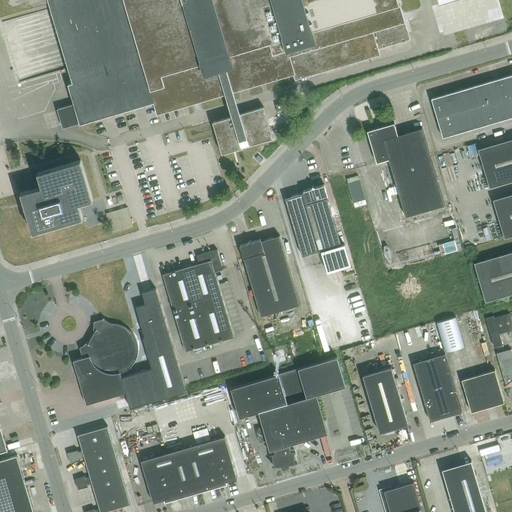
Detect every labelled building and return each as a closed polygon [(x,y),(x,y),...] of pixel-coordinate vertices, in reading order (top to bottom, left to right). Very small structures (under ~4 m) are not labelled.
[(9,0),(10,3),(14,5),(29,0),(30,3),(34,5),(50,1),(74,83),(69,84),(75,103),(57,108),(63,128),(80,122),(81,122),(154,101),(158,112),(191,102),(199,100),(226,92),(229,103),(231,108),(232,113),(233,115),(240,113),(240,111),(238,106),(237,100),(234,90),(239,88),(247,86),(260,82),(264,81),(294,72),(296,78),(308,74),(324,69),(357,60),(364,57),(379,53),(377,47),(409,38),(402,13),(399,4),(398,0),(9,0)] [(511,73),(503,77),(509,96),(511,95),(511,73)] [(489,81),(495,100),(509,96),(503,77),(489,81)] [(495,100),(489,81),(475,85),(480,105),(495,100)] [(480,105),(475,85),(460,89),(466,109),(480,105)] [(466,109),(460,89),(446,94),(451,113),(466,109)] [(451,113),(446,94),(431,98),(437,117),(451,113)] [(511,116),(511,105),(509,96),(495,100),(501,120),(511,116)] [(501,120),(495,100),(480,105),(486,124),(501,120)] [(278,113),(288,110),(286,101),(275,104),(278,113)] [(486,124),(480,105),(466,109),(472,128),(486,124)] [(273,138),(263,106),(240,113),(233,115),(213,121),(222,153),(273,138)] [(451,113),(457,133),(472,128),(466,109),(451,113)] [(457,133),(451,113),(437,117),(443,137),(457,133)] [(369,137),(376,162),(388,159),(405,216),(445,205),(422,127),(398,134),(394,122),(374,128),(369,137)] [(511,138),(478,148),(489,187),(511,180),(511,138)] [(36,188),(34,182),(32,175),(25,176),(29,190),(22,192),(33,231),(82,217),(78,203),(92,199),(80,160),(38,172),(42,187),(36,188)] [(357,203),(368,199),(359,172),(348,176),(357,203)] [(334,246),(341,244),(327,197),(324,184),(315,187),(313,185),(311,188),(303,191),(303,192),(285,197),(302,255),(321,250),(327,272),(351,265),(344,243),(334,246)] [(511,193),(493,199),(504,238),(511,235),(511,193)] [(133,226),(133,224),(128,207),(106,213),(112,232),(133,226)] [(299,304),(279,235),(261,240),(261,239),(252,241),(249,240),(248,243),(239,245),(243,258),(244,258),(261,316),(299,304)] [(185,351),(234,337),(215,272),(223,269),(217,249),(196,255),(199,263),(163,274),(185,351)] [(511,250),(474,262),(485,301),(511,293),(511,250)] [(83,357),(73,360),(79,380),(86,404),(126,392),(130,408),(186,391),(155,288),(142,291),(145,303),(136,306),(145,336),(143,337),(152,368),(121,377),(120,372),(121,372),(122,372),(123,371),(124,371),(125,370),(126,370),(126,369),(127,369),(128,369),(128,368),(129,368),(129,367),(130,367),(130,366),(131,366),(131,365),(132,365),(132,364),(133,364),(133,363),(134,362),(134,361),(135,360),(135,359),(136,359),(136,358),(136,357),(137,356),(137,355),(137,354),(138,353),(138,352),(138,351),(138,350),(138,349),(138,348),(138,347),(138,346),(138,345),(138,344),(137,343),(137,342),(137,341),(137,340),(136,340),(136,339),(136,338),(135,337),(135,336),(134,336),(134,335),(134,334),(133,334),(133,333),(132,333),(132,332),(131,331),(130,330),(129,330),(129,329),(128,329),(128,328),(127,328),(127,327),(126,327),(125,327),(125,326),(124,326),(123,326),(123,325),(122,325),(121,325),(120,324),(119,324),(118,324),(117,324),(116,324),(115,323),(114,323),(113,323),(112,323),(111,323),(110,323),(110,322),(109,322),(108,322),(108,321),(107,321),(106,320),(105,320),(105,319),(104,319),(104,318),(103,318),(99,320),(94,321),(94,322),(94,323),(94,324),(94,325),(94,326),(94,327),(94,328),(94,329),(93,330),(93,331),(93,332),(93,333),(92,333),(92,334),(92,335),(91,335),(91,336),(91,337),(90,337),(90,338),(90,339),(89,339),(89,340),(88,340),(88,341),(87,341),(87,342),(86,343),(85,343),(85,344),(84,344),(84,345),(83,345),(83,346),(82,346),(81,346),(81,347),(80,347),(83,357)] [(486,318),(494,347),(502,345),(499,333),(511,329),(511,321),(509,313),(494,318),(494,316),(486,318)] [(436,322),(445,352),(464,346),(456,317),(436,322)] [(511,399),(511,353),(511,349),(496,353),(510,400),(511,399)] [(413,362),(430,420),(461,411),(444,353),(413,362)] [(337,356),(231,386),(239,416),(258,410),(269,449),(273,449),(275,452),(272,453),(274,466),(295,463),(294,450),(291,450),(289,444),(328,433),(317,394),(346,386),(337,356)] [(391,366),(362,375),(371,403),(379,432),(408,424),(400,395),(391,366)] [(471,411),(504,402),(495,369),(461,379),(471,411)] [(78,449),(68,452),(69,458),(113,445),(107,425),(78,434),(83,450),(78,451),(78,449)] [(196,492),(209,489),(227,483),(226,481),(237,478),(225,435),(183,448),(196,492)] [(483,454),(502,448),(500,441),(480,447),(483,454)] [(113,445),(69,458),(71,463),(81,460),(80,458),(85,457),(87,466),(117,458),(113,445)] [(165,501),(168,500),(196,492),(183,448),(141,460),(153,502),(164,499),(165,501)] [(17,454),(0,459),(0,511),(34,511),(27,489),(26,486),(24,478),(20,464),(17,455),(17,454)] [(85,475),(75,478),(77,484),(121,471),(117,458),(87,466),(90,476),(86,477),(85,475)] [(486,511),(471,460),(470,460),(471,464),(458,468),(446,472),(450,483),(446,484),(454,511),(486,511)] [(121,471),(77,484),(78,489),(89,486),(88,484),(92,483),(95,492),(125,484),(121,471)] [(422,511),(414,481),(391,488),(384,490),(390,511),(422,511)] [(95,508),(85,511),(105,511),(130,503),(125,484),(95,492),(100,508),(96,510),(95,508)]
